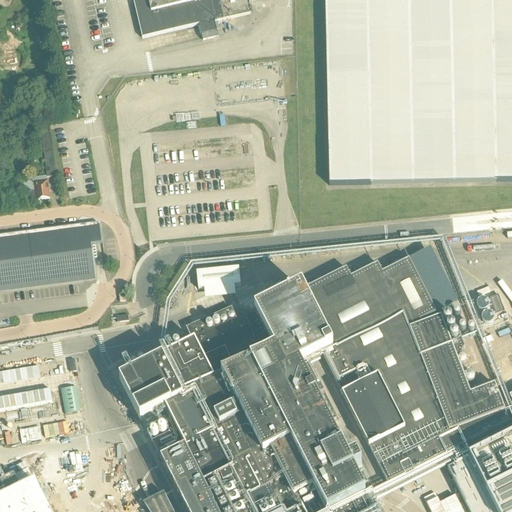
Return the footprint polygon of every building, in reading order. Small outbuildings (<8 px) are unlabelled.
[(134,0),(133,0),(143,40),(200,26),(203,42),(219,38),(215,23),(251,15),(247,0),(134,0)] [(511,0),(325,0),(330,187),(511,182),(511,0)] [(49,124),(49,119),(40,120),(40,125),(47,179),(56,178),(54,153),(50,124),(49,124)] [(0,171),(1,173),(9,169),(3,159),(0,160),(0,171)] [(51,200),(48,181),(34,183),(34,182),(27,183),(24,183),(27,203),(51,200)] [(103,246),(100,226),(99,226),(99,228),(0,239),(0,292),(97,280),(92,248),(103,246)] [(162,357),(118,379),(139,422),(164,409),(170,421),(147,433),(152,443),(161,462),(186,511),(373,511),(365,496),(361,489),(367,486),(362,476),(356,479),(354,473),(362,469),(356,457),(348,462),(316,398),(325,394),(319,383),(315,385),(306,367),(323,358),(387,485),(509,424),(495,386),(470,395),(441,318),(422,325),(421,323),(436,315),(409,260),(382,274),(378,265),(351,279),(346,270),(303,292),(302,290),(294,294),(293,292),(245,317),(236,321),(231,310),(186,330),(192,342),(162,357)] [(239,269),(196,273),(198,291),(241,286),(239,269)] [(498,297),(489,300),(495,316),(504,313),(498,297)] [(65,346),(57,346),(58,359),(66,358),(65,346)] [(511,357),(511,358),(509,359),(507,360),(505,362),(504,364),(503,366),(502,369),(502,371),(502,374),(503,376),(504,378),(505,381),(507,382),(509,384),(511,385),(511,357)] [(511,511),(511,437),(447,470),(468,511),(511,511)] [(172,511),(164,494),(143,505),(144,506),(134,511),(172,511)]
